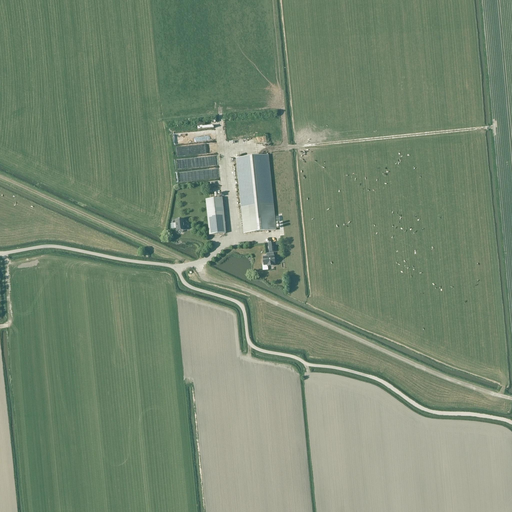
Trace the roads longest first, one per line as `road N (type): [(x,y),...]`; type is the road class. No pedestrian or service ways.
road 1 (track): [(492,127),(285,147),(280,91)]
road 2 (track): [(511,423),(421,409),(371,377)]
